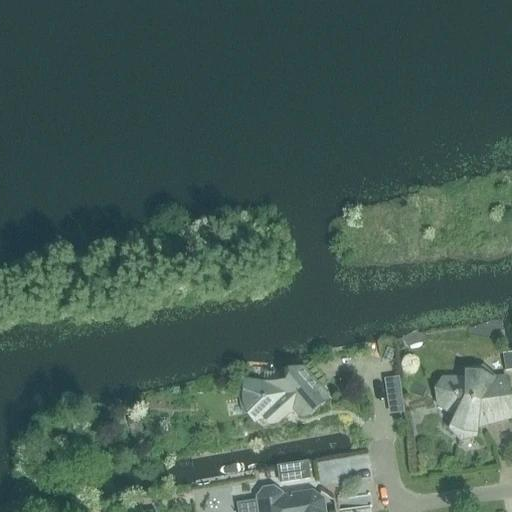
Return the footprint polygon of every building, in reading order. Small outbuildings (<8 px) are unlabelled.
[(511,353),(503,355),(505,372),(511,371),(511,353)] [(495,380),(483,368),(465,371),(465,379),(442,380),(435,391),(437,407),(455,419),(449,431),(460,442),(476,439),(477,425),(490,423),(490,420),(511,417),(506,378),(495,380)] [(325,395),(303,370),(279,375),(278,385),(246,383),(246,381),(244,381),(244,391),(248,415),(255,423),(256,422),(255,421),(262,416),(270,425),(277,424),(292,411),(296,410),(305,420),(326,402),(325,395)] [(309,463),(278,467),(280,483),(311,479),(309,463)] [(282,498),(281,495),(273,490),(263,491),(257,499),(259,511),(324,511),(323,502),(312,494),(282,498)]
